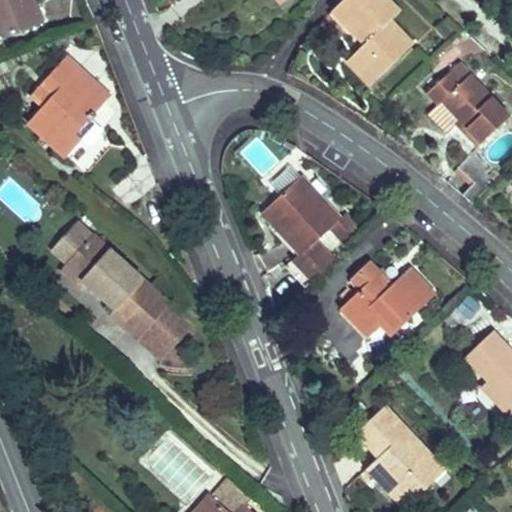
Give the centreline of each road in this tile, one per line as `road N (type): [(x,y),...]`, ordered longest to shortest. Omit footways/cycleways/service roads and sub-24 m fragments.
road 1 (residential): [(316,511),(156,112)]
road 2 (residential): [(156,112),(258,86),(317,112),(511,276)]
